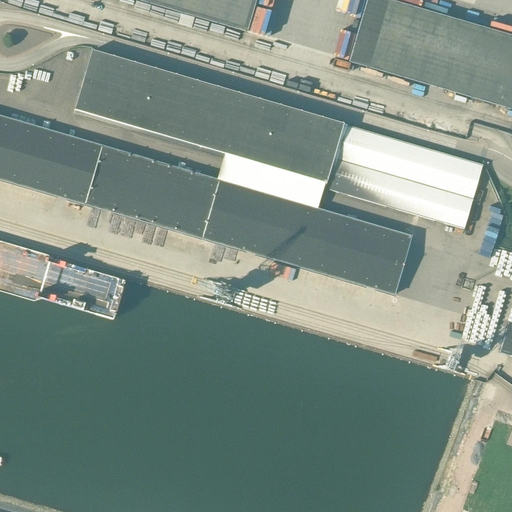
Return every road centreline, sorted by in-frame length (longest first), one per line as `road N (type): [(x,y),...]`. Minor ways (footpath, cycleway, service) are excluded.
road 1 (unclassified): [(511,171),(454,146),(84,38)]
road 2 (unclassified): [(450,511),(492,399)]
